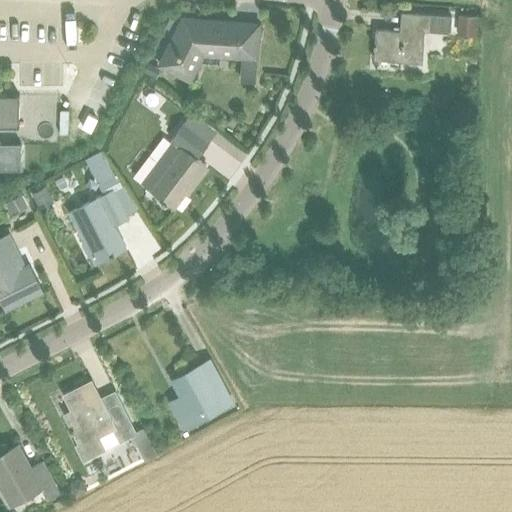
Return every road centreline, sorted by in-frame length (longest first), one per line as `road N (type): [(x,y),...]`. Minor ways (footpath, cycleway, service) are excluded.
road 1 (residential): [(0,368),(154,290),(221,236),(271,175),(303,117),(334,0)]
road 2 (residential): [(130,0),(114,14),(0,8)]
